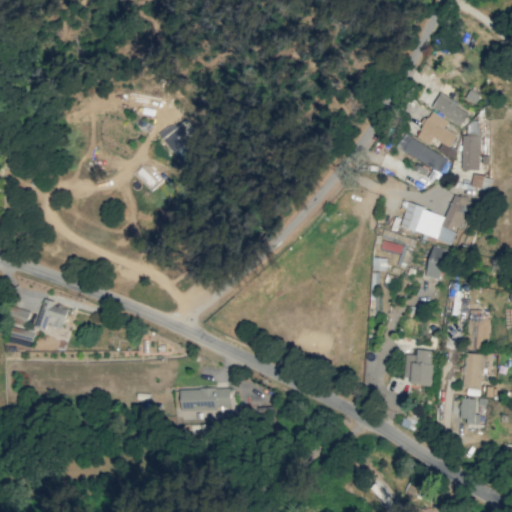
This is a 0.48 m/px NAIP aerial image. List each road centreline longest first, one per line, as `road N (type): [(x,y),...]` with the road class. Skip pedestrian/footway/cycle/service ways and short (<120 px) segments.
road 1 (tertiary): [(0,259),(183,323),(511,511)]
road 2 (residential): [(172,319),(270,244),(321,189),(397,87),(443,0)]
